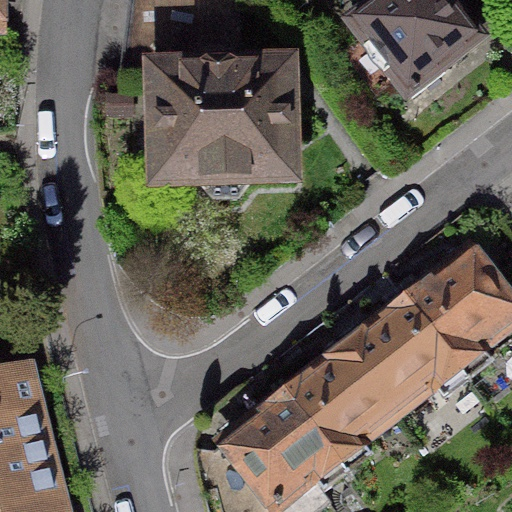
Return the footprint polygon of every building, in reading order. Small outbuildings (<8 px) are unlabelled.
[(381,0),(353,22),(407,91),(442,64),(476,38),(447,0),(381,0)] [(286,69),(155,73),(158,182),(224,180),(289,178),(286,69)] [(437,278),(406,302),(467,381),(491,362),(481,349),(511,324),(511,310),(468,254),(437,278)] [(376,326),(345,349),(397,414),(433,386),(443,400),(467,381),(406,302),(376,326)] [(315,373),(285,396),(346,475),(370,457),(360,443),(397,414),(345,349),(315,373)] [(0,511),(57,511),(22,375),(0,380),(0,511)] [(254,420),(223,444),(274,509),(312,480),(323,494),(346,475),(285,396),(254,420)]
